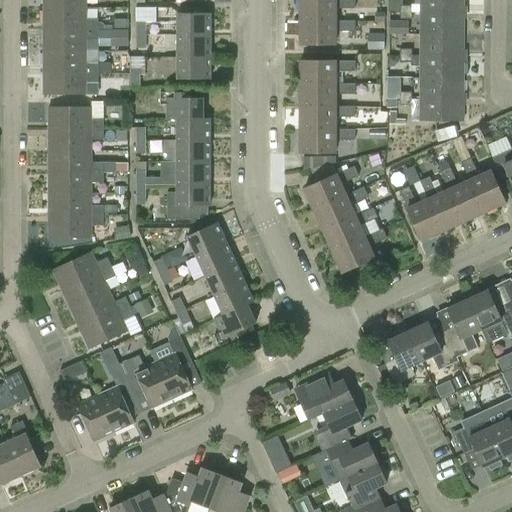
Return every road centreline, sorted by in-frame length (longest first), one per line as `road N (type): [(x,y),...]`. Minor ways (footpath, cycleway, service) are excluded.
road 1 (residential): [(339,325),(310,311),(280,232),(265,157),(259,0)]
road 2 (residential): [(13,317),(10,97)]
road 3 (residential): [(435,511),(339,325)]
road 4 (residential): [(339,325),(511,239)]
road 5 (residential): [(84,484),(13,317)]
road 6 (residential): [(84,484),(238,414)]
road 7 (residential): [(238,414),(233,395),(311,356),(339,325)]
